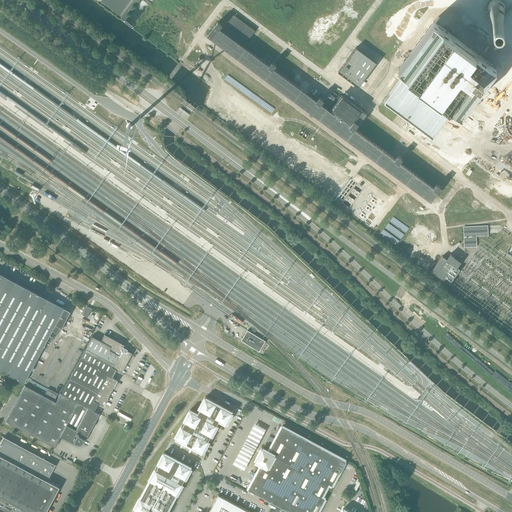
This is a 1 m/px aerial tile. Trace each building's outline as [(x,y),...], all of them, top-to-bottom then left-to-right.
[(504,7),(504,6),(503,5),(503,4),(502,3),(501,2),(500,1),(499,0),(498,0),(497,0),(494,0),(493,0),(492,1),(491,1),(491,2),(490,3),(489,3),(489,4),(489,5),(488,6),(488,7),(488,8),(488,9),(488,10),(489,11),(489,12),(490,12),(490,13),(491,14),(492,15),(493,15),(494,15),(495,16),(496,16),(497,16),(498,15),(499,15),(500,14),(501,14),(502,13),(503,12),(503,11),(503,10),(504,10),(504,9),(504,8),(504,7)] [(511,4),(496,30),(511,40),(511,4)] [(390,156),(354,129),(358,124),(360,125),(364,118),(363,117),(366,113),(341,95),(330,111),(324,106),(320,104),(323,100),(319,97),(317,101),(304,92),(273,68),(275,65),(276,65),(275,64),(274,63),(273,63),(272,62),(269,66),(264,62),(263,61),(262,61),(243,46),(246,42),(247,40),(250,37),(251,35),(254,31),(249,27),(248,26),(244,23),(242,22),(238,18),(236,17),(230,13),(221,24),(218,22),(208,35),(431,200),(435,194),(438,191),(437,190),(440,187),(436,184),(434,188),(399,162),(401,158),(402,159),(402,158),(401,158),(398,155),(398,156),(395,159),(390,156)] [(404,71),(384,98),(402,111),(458,153),(511,81),(511,80),(499,72),(500,70),(498,68),(497,70),(495,68),(496,67),(437,23),(433,20),(409,52),(408,51),(404,56),(406,57),(398,67),(404,71)] [(356,47),(339,72),(360,86),(377,61),(356,47)] [(323,102),(326,104),(327,102),(330,104),(338,94),(332,90),(323,102)] [(511,105),(475,163),(490,173),(483,184),(492,190),(493,189),(511,200),(511,198),(511,184),(503,179),(506,174),(494,166),(499,166),(502,162),(511,168),(511,105)] [(442,148),(443,146),(438,142),(435,146),(443,151),(444,150),(442,148)] [(362,190),(355,185),(353,189),(360,193),(362,190)] [(357,197),(350,193),(348,196),(354,201),(357,197)] [(351,205),(345,200),(342,203),(349,208),(351,205)] [(369,226),(381,211),(374,206),(371,209),(373,210),(364,222),(369,226)] [(488,235),(487,226),(463,227),(464,236),(488,235)] [(477,246),(476,237),(464,237),(464,239),(464,247),(477,246)] [(460,269),(457,267),(461,262),(461,261),(460,262),(454,257),(454,256),(450,254),(446,259),(442,256),(431,271),(432,271),(449,284),(460,269)] [(66,309),(63,307),(57,304),(51,301),(48,299),(0,273),(0,369),(15,378),(23,382),(25,378),(49,333),(55,336),(69,310),(66,309)] [(455,289),(459,283),(455,280),(451,285),(455,289)] [(472,302),(477,296),(472,293),(468,298),(472,302)] [(91,311),(92,309),(89,307),(87,306),(82,315),(87,317),(91,311)] [(493,317),(497,311),(493,308),(489,314),(493,317)] [(265,341),(247,330),(244,335),(241,341),(259,352),(265,341)] [(131,354),(131,353),(126,350),(126,351),(124,350),(124,349),(124,348),(123,348),(123,349),(121,348),(122,348),(122,346),(123,344),(104,334),(101,341),(96,338),(92,336),(85,348),(113,363),(111,367),(116,369),(121,372),(121,371),(124,366),(126,363),(128,360),(131,354)] [(113,384),(114,384),(115,382),(117,380),(111,377),(113,373),(116,369),(111,367),(113,363),(85,348),(70,377),(98,391),(100,387),(110,393),(113,388),(111,387),(112,385),(113,384)] [(106,397),(107,398),(110,393),(100,387),(98,391),(70,377),(61,393),(93,410),(96,407),(97,405),(98,403),(103,405),(105,401),(104,400),(105,398),(106,397)] [(98,415),(99,414),(60,393),(55,402),(36,391),(25,385),(5,421),(41,440),(54,447),(55,444),(58,439),(59,438),(60,436),(75,445),(76,445),(76,444),(77,443),(79,442),(81,442),(82,442),(83,443),(83,442),(98,415)] [(57,395),(47,389),(44,395),(54,401),(57,395)] [(232,412),(217,403),(205,397),(199,408),(199,409),(200,409),(198,413),(217,424),(217,423),(218,424),(219,422),(220,421),(219,421),(219,420),(226,424),(226,423),(227,423),(233,412),(232,412)] [(212,436),(218,425),(217,425),(218,424),(217,424),(198,413),(190,409),(190,410),(184,421),(185,422),(184,423),(183,422),(182,422),(181,423),(182,424),(183,425),(183,426),(182,425),(181,426),(181,425),(175,437),(176,437),(175,437),(189,445),(202,452),(203,452),(209,441),(209,440),(208,440),(209,439),(210,440),(210,438),(211,437),(210,436),(211,436),(212,436)] [(266,429),(254,423),(232,463),(244,470),(266,429)] [(345,461),(346,460),(320,446),(318,449),(306,443),(308,439),(282,426),(268,451),(263,448),(263,447),(262,448),(261,448),(262,448),(259,454),(258,454),(255,460),(255,461),(256,461),(261,464),(248,489),(273,503),(286,510),(289,511),(317,511),(325,498),(322,496),(329,484),(332,486),(345,461)] [(4,441),(1,439),(0,441),(0,502),(18,511),(44,511),(58,487),(56,486),(52,483),(49,482),(46,480),(48,476),(55,464),(6,438),(4,441)] [(173,499),(176,495),(177,495),(177,494),(177,495),(183,483),(182,482),(183,482),(185,480),(184,479),(185,479),(191,468),(191,467),(174,458),(164,452),(164,453),(164,452),(164,453),(158,464),(159,465),(158,466),(157,465),(156,465),(155,465),(155,466),(155,467),(156,467),(157,468),(156,469),(156,468),(155,468),(155,469),(155,468),(149,480),(150,481),(148,485),(145,489),(143,493),(141,497),(140,497),(134,508),(134,509),(135,509),(134,510),(133,509),(132,509),(131,510),(131,511),(132,511),(167,511),(168,511),(167,511),(168,511),(167,511),(169,507),(171,503),(173,499)] [(251,511),(239,505),(220,495),(219,495),(218,495),(218,496),(217,497),(216,499),(213,504),(211,509),(210,509),(210,510),(208,511),(251,511)] [(0,511),(18,511),(0,502),(0,511)]
